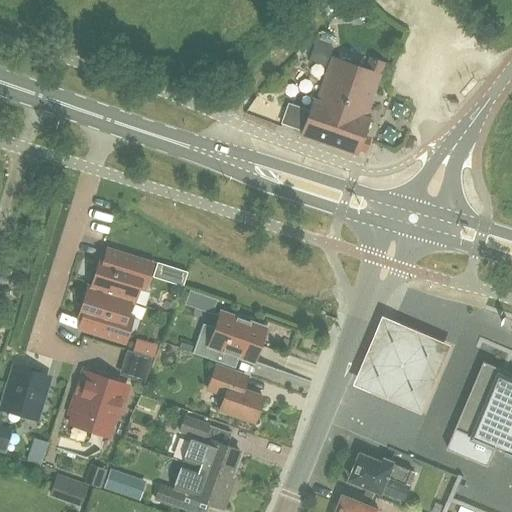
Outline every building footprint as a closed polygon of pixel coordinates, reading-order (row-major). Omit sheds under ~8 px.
[(366,2),(349,4),(350,15),(367,13),(366,2)] [(315,40),(308,60),(325,66),(332,46),(330,46),(318,41),(315,40)] [(287,104),(280,124),(302,132),(302,134),(356,153),(358,147),(365,150),(368,142),(368,141),(361,139),(367,120),(364,118),(383,64),(370,59),(365,73),(331,60),(317,102),(313,101),(309,112),(287,104)] [(103,260),(100,259),(91,289),(129,301),(133,302),(137,287),(143,288),(151,264),(106,250),(103,260)] [(155,265),(150,279),(180,289),(185,274),(155,265)] [(131,317),(125,315),(129,301),(91,289),(88,288),(79,318),(82,319),(79,331),(123,344),(131,317)] [(187,290),(183,305),(211,312),(215,297),(187,290)] [(236,313),(234,317),(219,312),(213,330),(203,326),(193,353),(227,365),(230,355),(253,363),(265,328),(251,323),(253,319),(236,313)] [(454,351),(386,321),(357,391),(425,421),(454,351)] [(146,343),(142,355),(150,358),(153,358),(156,346),(146,343)] [(511,372),(484,361),(447,449),(489,467),(497,447),(511,453),(511,372)] [(244,390),(249,377),(215,365),(207,389),(224,395),(219,409),(254,421),(263,396),(244,390)] [(14,371),(5,402),(2,410),(17,414),(33,419),(45,381),(37,379),(29,376),(14,371)] [(80,397),(76,396),(70,413),(88,419),(85,426),(104,432),(110,413),(117,415),(123,397),(121,397),(124,387),(87,375),(80,397)] [(140,395),(137,405),(142,407),(154,411),(157,401),(140,395)] [(239,450),(203,437),(207,425),(184,417),(179,430),(195,436),(186,463),(183,462),(182,463),(232,480),(233,478),(230,477),(239,450)] [(348,476),(351,480),(382,493),(388,478),(407,485),(412,471),(384,459),(383,463),(362,454),(357,467),(352,467),(348,476)] [(182,463),(173,489),(160,485),(155,499),(178,508),(183,494),(223,508),(232,480),(182,463)] [(110,469),(103,488),(116,493),(122,474),(110,469)] [(49,496),(78,506),(85,487),(55,477),(49,496)] [(377,511),(379,510),(344,496),(341,506),(337,504),(333,511),(377,511)]
